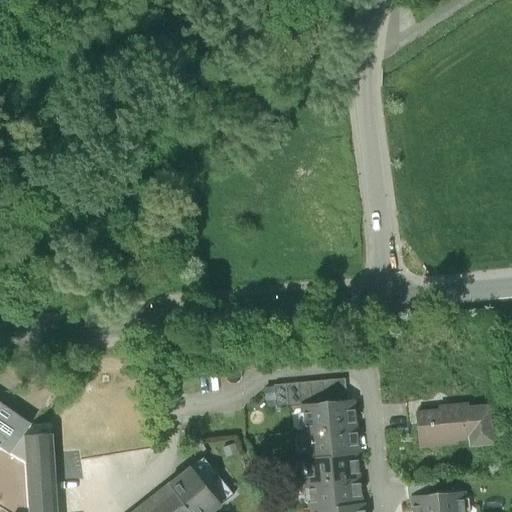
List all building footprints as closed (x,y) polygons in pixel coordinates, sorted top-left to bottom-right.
[(274,387),(264,388),(266,408),(276,407),(276,409),(321,405),(334,404),(347,402),(345,379),(274,385),(274,387)] [(303,407),(306,433),(354,428),(354,423),(356,423),(354,410),(352,410),(352,402),(334,404),(321,405),(320,405),(303,407)] [(0,445),(11,454),(22,437),(30,425),(0,404),(0,445)] [(439,411),(417,413),(420,447),(456,443),(456,439),(469,438),(470,446),(494,443),(490,406),(468,408),(467,406),(439,408),(439,411)] [(306,433),(308,458),(355,454),(357,454),(356,446),(358,446),(357,433),(355,433),(354,428),(306,433)] [(56,511),(51,435),(22,437),(11,454),(19,459),(27,464),(29,511),(56,511)] [(306,458),(308,484),(357,479),(357,474),(359,473),(357,461),(355,461),(355,454),(308,458),(306,458)] [(135,511),(212,511),(233,495),(203,458),(185,472),(135,511)] [(311,509),(313,509),(359,504),(359,497),(361,497),(360,484),(358,484),(357,479),(308,484),(311,509)] [(431,485),(407,488),(408,499),(414,499),(432,497),(432,496),(431,485)] [(463,511),(462,494),(445,496),(442,494),(433,495),(432,496),(432,497),(414,499),(414,507),(412,507),(412,511),(463,511)] [(97,509),(97,500),(65,500),(65,509),(97,509)] [(313,509),(313,511),(364,511),(362,511),(361,503),(359,504),(313,509)]
